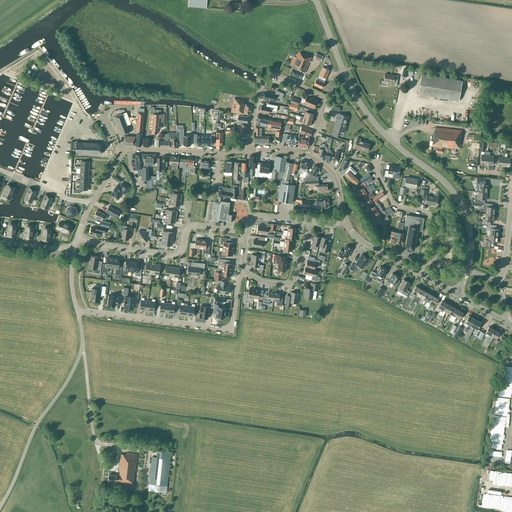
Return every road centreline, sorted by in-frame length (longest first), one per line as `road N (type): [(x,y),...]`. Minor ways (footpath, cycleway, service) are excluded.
road 1 (tertiary): [(467,270),(469,229),(455,195),(382,132),(350,87)]
road 2 (residential): [(76,311),(226,329),(244,271)]
road 3 (residential): [(77,237),(123,151),(218,153)]
road 4 (residential): [(377,155),(392,202),(429,215),(417,272)]
road 5 (residential): [(248,151),(265,73),(323,100)]
road 6 (residential): [(190,227),(174,255),(77,237)]
